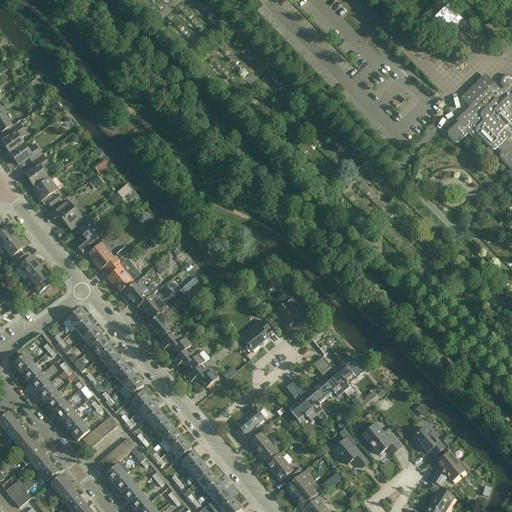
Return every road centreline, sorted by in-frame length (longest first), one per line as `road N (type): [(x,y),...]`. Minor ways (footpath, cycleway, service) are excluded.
road 1 (residential): [(204,431),(84,288)]
road 2 (residential): [(84,288),(2,187)]
